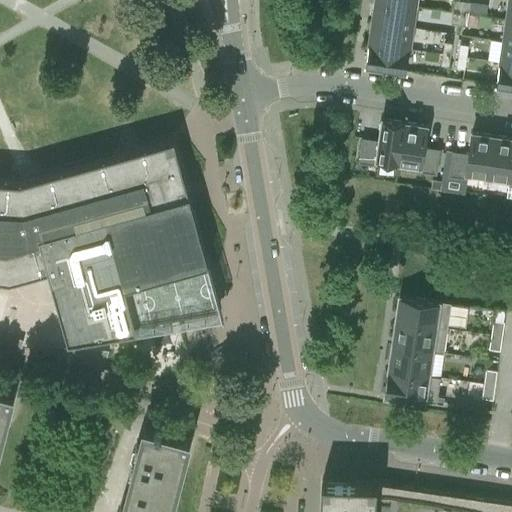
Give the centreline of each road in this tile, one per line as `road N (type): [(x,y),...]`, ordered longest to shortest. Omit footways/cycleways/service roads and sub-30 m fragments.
road 1 (tertiary): [(498,462),(335,438),(295,418),(238,84)]
road 2 (residential): [(511,112),(356,88),(238,84)]
